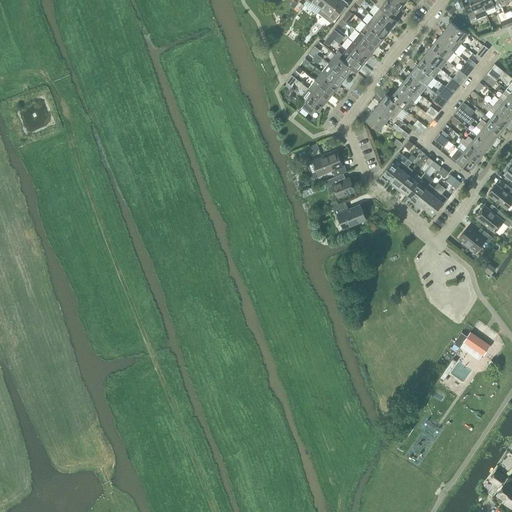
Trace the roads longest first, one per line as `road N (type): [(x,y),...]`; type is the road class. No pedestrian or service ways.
road 1 (residential): [(437,242),(368,185),(342,127),(442,0)]
road 2 (residential): [(437,242),(511,142)]
